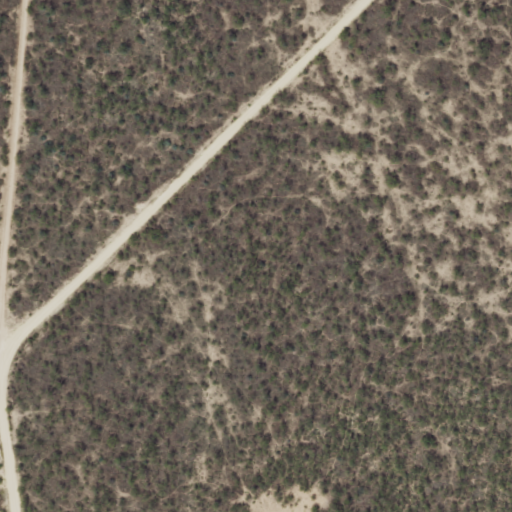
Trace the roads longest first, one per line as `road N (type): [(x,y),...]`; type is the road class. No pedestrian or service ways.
road 1 (track): [(29,0),(20,302),(26,511)]
road 2 (track): [(20,302),(100,262),(380,0)]
